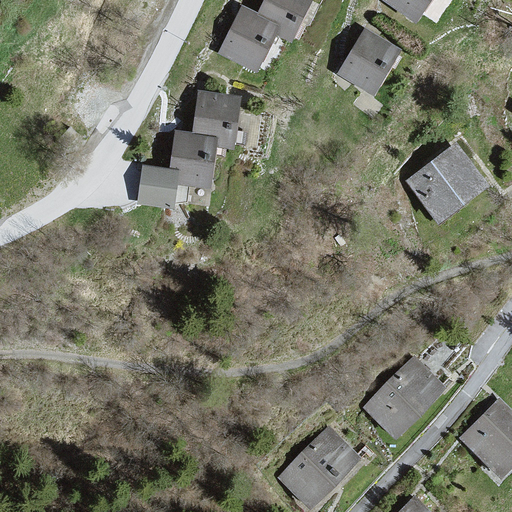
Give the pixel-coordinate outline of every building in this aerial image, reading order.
[(312,0),(263,0),(258,12),(257,15),(280,26),(275,35),(291,42),(312,0)] [(454,0),(387,0),(386,1),(434,32),(454,0)] [(258,12),(242,4),(218,53),(257,72),(275,35),(280,26),(257,15),(258,12)] [(416,52),(372,29),(344,77),(385,100),(416,52)] [(241,95),(198,90),(193,133),(218,136),(216,148),(234,150),(241,95)] [(193,133),(174,131),(170,168),(179,169),(177,185),(189,186),(212,189),(216,148),(218,136),(193,133)] [(506,190),(465,144),(417,185),(455,233),(506,190)] [(170,168),(142,164),(138,204),(175,208),(175,203),(187,202),(189,186),(177,185),(179,169),(170,168)] [(470,377),(426,351),(368,415),(410,450),(470,377)] [(511,412),(497,402),(462,441),(511,479),(511,412)] [(334,511),(379,459),(337,423),(279,481),(315,511),(334,511)] [(435,511),(417,499),(406,511),(435,511)]
